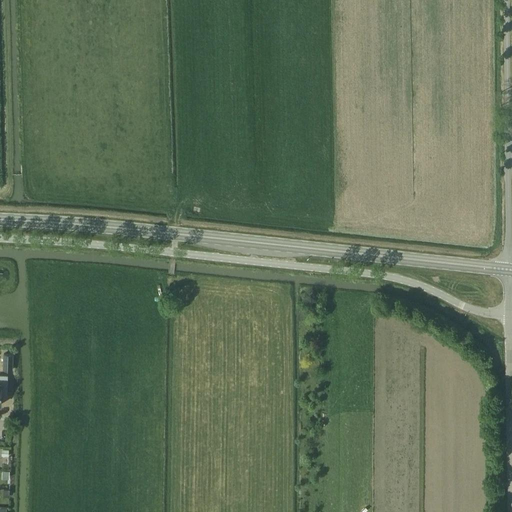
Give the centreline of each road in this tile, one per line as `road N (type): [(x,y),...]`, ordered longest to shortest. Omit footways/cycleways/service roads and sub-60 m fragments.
road 1 (unclassified): [(0,238),(379,274),(509,317)]
road 2 (secondary): [(509,270),(0,219)]
road 3 (unclassified): [(509,270),(507,0)]
road 4 (unclassified): [(511,477),(509,317)]
